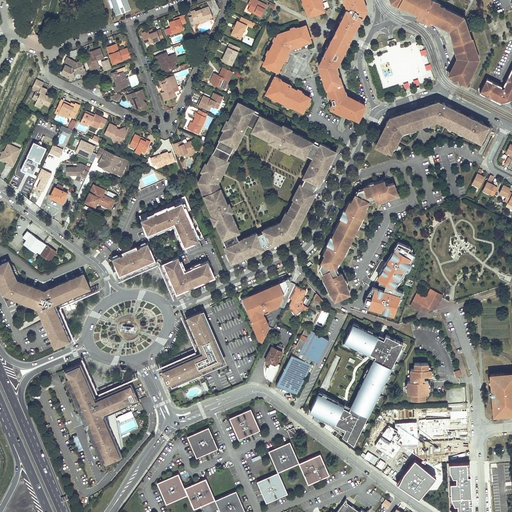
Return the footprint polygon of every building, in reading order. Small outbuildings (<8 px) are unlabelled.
[(111,0),(114,8),(116,14),(121,12),(121,13),(125,12),(125,10),(129,9),(126,0),(111,0)] [(253,13),(260,16),(267,4),(257,0),(249,0),(249,1),(251,2),(250,5),(248,8),(254,11),(253,13)] [(306,8),(308,15),(323,10),(321,3),(322,3),(321,0),(302,0),(305,8),(306,8)] [(341,32),(351,37),(360,19),(367,5),(365,0),(346,0),(349,7),(356,5),(357,10),(354,9),(353,9),(352,10),(352,11),(352,12),(354,13),(353,14),(349,12),(342,24),(343,24),(341,28),(342,29),(341,32)] [(395,0),(394,0),(393,3),(404,9),(409,11),(413,13),(415,14),(416,15),(415,17),(419,19),(422,13),(400,2),(395,0)] [(395,0),(400,2),(422,13),(423,11),(426,5),(427,2),(423,0),(395,0)] [(439,3),(435,2),(436,1),(433,0),(423,0),(427,2),(426,5),(428,6),(432,8),(434,5),(445,11),(448,10),(438,5),(439,3)] [(356,5),(349,7),(350,9),(349,12),(353,14),(354,13),(352,12),(352,11),(352,10),(353,9),(354,9),(357,10),(356,5)] [(360,19),(351,37),(354,39),(369,10),(367,5),(360,19)] [(428,6),(426,5),(423,11),(426,12),(429,13),(428,16),(447,26),(450,22),(456,25),(458,30),(449,33),(451,38),(452,43),(454,49),(455,52),(457,55),(465,53),(468,61),(465,67),(456,62),(454,65),(451,72),(467,80),(475,64),(473,63),(475,59),(474,55),(475,55),(472,43),(469,43),(467,36),(468,34),(465,22),(463,23),(461,19),(458,17),(458,15),(448,10),(445,11),(434,5),(432,8),(428,6)] [(195,25),(195,23),(199,22),(200,22),(199,20),(204,18),(205,20),(210,18),(212,17),(209,6),(201,9),(200,9),(191,13),(192,16),(188,17),(192,26),(195,25)] [(422,13),(419,19),(422,21),(425,22),(428,16),(429,13),(426,12),(423,11),(422,13)] [(172,33),(183,29),(182,24),(186,22),(183,15),(179,17),(179,19),(174,21),(173,19),(168,21),(169,23),(172,33)] [(233,28),(231,33),(240,38),(247,24),(248,25),(251,20),(241,16),(239,21),(237,20),(234,25),(233,28)] [(428,16),(425,22),(429,24),(430,22),(433,23),(437,25),(442,28),(445,29),(446,30),(447,26),(428,16)] [(447,26),(446,30),(449,33),(458,30),(456,25),(450,22),(447,26)] [(282,61),(283,61),(289,51),(285,50),(287,46),(285,45),(288,44),(289,44),(289,45),(290,45),(290,44),(291,44),(293,47),(304,43),(303,42),(311,39),(306,25),(298,27),(298,26),(278,33),(266,57),(267,58),(264,64),(277,71),(281,64),(280,63),(281,60),(282,61)] [(150,33),(153,32),(152,28),(141,32),(146,44),(148,44),(144,33),(149,31),(150,33)] [(144,33),(148,44),(152,42),(160,39),(160,41),(164,39),(160,29),(153,32),(150,33),(149,31),(144,33)] [(336,37),(338,38),(347,43),(351,45),(352,45),(355,39),(354,39),(351,37),(341,32),(340,31),(339,31),(336,37)] [(353,117),(357,119),(363,108),(345,98),(342,88),(335,66),(342,53),(347,43),(338,38),(336,41),(334,40),(327,54),(328,54),(327,54),(327,55),(326,55),(326,56),(326,57),(326,58),(328,58),(327,60),(323,58),(320,65),(325,81),(326,81),(331,96),(333,95),(335,104),(333,108),(333,109),(333,110),(333,111),(334,111),(335,111),(336,111),(336,110),(347,116),(350,117),(353,118),(353,117)] [(116,53),(128,49),(127,47),(118,50),(116,43),(113,44),(116,53)] [(222,60),(231,65),(240,47),(230,43),(225,53),(227,53),(226,55),(224,54),(222,60)] [(351,45),(347,43),(342,53),(335,66),(342,88),(345,98),(363,108),(357,119),(361,121),(368,106),(349,96),(340,66),(351,45)] [(113,63),(130,57),(128,49),(116,53),(113,44),(106,47),(113,63)] [(85,58),(90,70),(99,66),(97,60),(104,58),(100,48),(90,52),(92,56),(89,57),(85,58)] [(166,52),(156,56),(159,63),(160,62),(161,62),(165,72),(171,70),(170,66),(171,63),(174,62),(177,61),(175,53),(168,56),(166,52)] [(465,53),(457,55),(456,62),(465,67),(466,65),(468,61),(465,53)] [(83,68),(81,61),(76,62),(67,57),(64,62),(65,65),(65,67),(64,68),(61,74),(71,79),(75,76),(74,74),(79,73),(80,74),(83,73),(85,77),(88,76),(86,71),(85,72),(83,68)] [(108,60),(101,62),(104,71),(111,69),(108,60)] [(214,78),(212,83),(221,87),(223,83),(226,84),(232,71),(222,67),(219,73),(220,74),(220,75),(219,75),(218,75),(218,74),(214,73),(212,77),(214,78)] [(487,78),(480,90),(486,93),(485,95),(489,97),(490,95),(496,98),(501,101),(506,100),(506,98),(508,98),(509,99),(511,98),(511,68),(504,84),(505,85),(504,87),(502,87),(500,86),(501,85),(487,78)] [(114,91),(128,85),(125,77),(123,78),(123,76),(124,76),(123,71),(118,73),(116,71),(112,72),(116,86),(113,87),(114,91)] [(460,82),(465,84),(467,80),(451,72),(449,76),(453,78),(460,82)] [(165,99),(176,96),(173,88),(176,86),(174,81),(173,76),(167,78),(166,77),(161,79),(165,90),(163,91),(162,91),(165,99)] [(296,108),(303,111),(310,98),(303,94),(304,93),(294,88),(292,91),(289,89),(291,86),(291,85),(291,84),(290,83),(289,83),(288,83),(287,84),(280,81),(281,79),(275,76),(271,83),(272,84),(271,87),(269,86),(266,93),(292,107),(293,106),(293,105),(296,107),(296,108)] [(44,96),(47,90),(41,87),(43,82),(37,79),(32,88),(36,90),(39,91),(40,92),(39,96),(36,94),(34,99),(36,100),(35,103),(41,106),(43,103),(48,106),(52,98),(48,96),(47,98),(46,97),(44,96)] [(143,89),(127,95),(129,100),(131,100),(133,99),(134,102),(133,106),(137,108),(140,107),(141,110),(148,107),(146,102),(143,101),(143,99),(146,98),(143,89)] [(40,92),(39,91),(36,90),(32,98),(34,99),(36,94),(39,96),(40,92)] [(199,103),(199,105),(205,108),(209,110),(212,105),(215,106),(218,108),(224,96),(214,91),(211,97),(203,94),(202,96),(201,99),(199,103)] [(118,93),(112,96),(111,98),(119,102),(122,95),(118,93)] [(70,116),(74,118),(79,107),(74,105),(71,103),(71,104),(70,105),(60,101),(56,110),(60,111),(59,113),(64,115),(69,117),(70,116)] [(380,137),(375,146),(391,154),(396,144),(393,142),(395,139),(398,141),(402,132),(408,130),(408,131),(409,130),(415,128),(415,129),(425,125),(430,123),(431,123),(431,122),(437,120),(446,124),(447,121),(450,123),(449,126),(464,134),(481,142),(490,127),(477,121),(475,121),(474,124),(470,123),(472,118),(458,111),(456,111),(454,115),(451,113),(453,109),(446,105),(446,104),(445,103),(444,102),(443,102),(442,102),(442,103),(441,104),(440,104),(439,103),(430,106),(418,110),(414,112),(411,113),(396,117),(390,119),(390,121),(389,122),(388,121),(387,121),(386,121),(386,122),(385,123),(385,124),(386,124),(386,125),(382,133),(387,135),(385,138),(382,136),(381,136),(380,137)] [(227,245),(225,246),(229,255),(227,256),(229,261),(231,260),(232,262),(249,255),(248,253),(257,249),(258,251),(280,241),(279,239),(283,237),(284,239),(290,237),(289,235),(292,233),(295,229),(297,230),(300,224),(298,223),(309,200),(311,201),(315,194),(319,185),(322,180),(320,179),(322,175),(324,176),(326,172),(324,170),(328,162),(330,163),(336,151),(320,143),(319,145),(313,141),(306,138),(306,140),(303,138),(304,137),(297,133),(296,135),(293,133),(294,132),(291,131),(283,126),(280,125),(279,126),(276,125),(277,123),(270,120),(270,121),(267,120),(268,119),(261,115),(255,112),(255,111),(256,110),(249,107),(248,109),(246,108),(247,106),(241,103),(239,107),(238,107),(231,120),(226,129),(222,136),(224,137),(223,140),(221,139),(214,153),(216,154),(214,157),(213,156),(209,164),(205,172),(201,180),(203,181),(201,186),(208,203),(210,202),(213,209),(211,209),(213,215),(217,223),(219,229),(221,228),(223,230),(220,231),(224,238),(227,245)] [(396,117),(411,113),(411,111),(410,109),(389,116),(390,119),(396,117)] [(85,112),(80,123),(85,125),(86,123),(97,128),(98,126),(102,118),(95,114),(94,115),(94,116),(85,112)] [(190,130),(198,133),(206,117),(197,113),(195,117),(194,120),(195,120),(194,123),(191,121),(189,125),(192,127),(190,130)] [(72,130),(76,121),(72,119),(68,128),(72,130)] [(104,134),(111,137),(113,142),(115,142),(123,139),(124,136),(121,128),(117,130),(116,129),(117,127),(109,123),(104,134)] [(94,134),(92,139),(100,143),(102,138),(94,134)] [(141,151),(145,152),(150,141),(143,138),(143,139),(138,137),(134,135),(129,145),(136,148),(141,151)] [(94,146),(81,139),(77,148),(84,152),(83,155),(89,158),(94,146)] [(203,151),(208,142),(201,139),(197,148),(203,151)] [(173,143),(178,155),(182,153),(182,154),(185,153),(187,156),(194,154),(193,150),(192,150),(190,146),(193,145),(191,141),(183,143),(181,144),(180,141),(173,143)] [(33,143),(26,158),(38,164),(39,164),(46,149),(33,143)] [(5,152),(1,159),(5,161),(6,161),(7,159),(9,160),(8,162),(7,165),(12,167),(21,150),(8,144),(5,152)] [(51,148),(49,152),(60,157),(63,149),(53,144),(51,148)] [(101,158),(98,164),(103,167),(104,167),(105,167),(106,167),(106,166),(109,168),(109,169),(109,170),(110,170),(116,173),(120,163),(125,165),(127,160),(100,147),(96,156),(101,158)] [(156,163),(158,167),(175,161),(172,151),(168,153),(168,151),(160,154),(160,155),(158,156),(154,158),(156,163)] [(26,158),(21,169),(26,172),(27,171),(33,174),(34,171),(37,172),(39,168),(36,167),(38,164),(26,158)] [(67,175),(78,175),(86,178),(89,171),(85,169),(86,165),(81,163),(77,163),(76,166),(66,167),(67,175)] [(120,163),(116,173),(120,175),(125,165),(120,163)] [(472,182),(480,186),(485,176),(480,174),(482,170),(479,168),(472,182)] [(51,173),(42,169),(38,178),(41,180),(37,187),(43,190),(51,173)] [(482,189),(490,193),(494,185),(491,183),(490,183),(491,181),(493,176),(490,174),(482,189)] [(331,292),(335,299),(349,292),(345,285),(346,285),(342,274),(337,277),(335,273),(336,273),(333,266),(336,260),(338,261),(345,248),(340,245),(341,244),(345,246),(358,222),(352,219),(354,218),(359,220),(365,207),(364,206),(367,199),(374,197),(377,196),(379,201),(390,198),(389,197),(396,194),(392,181),(385,184),(384,179),(373,183),(372,181),(369,182),(369,184),(362,187),(357,189),(355,193),(354,193),(351,200),(349,199),(344,209),(343,208),(341,211),(343,212),(341,216),(340,216),(330,235),(331,236),(330,240),(327,239),(325,242),(327,243),(322,253),(324,254),(320,260),(321,261),(318,266),(321,272),(324,279),(323,280),(324,283),(326,282),(330,292),(331,292)] [(94,184),(84,204),(96,210),(99,205),(111,211),(116,201),(103,195),(106,190),(94,184)] [(504,200),(508,202),(511,195),(508,193),(509,191),(510,188),(503,184),(499,192),(506,196),(504,200)] [(58,200),(63,203),(68,193),(62,190),(56,187),(55,187),(51,194),(59,198),(58,200)] [(202,238),(184,196),(139,216),(142,224),(143,224),(145,230),(147,235),(152,233),(153,233),(156,232),(156,231),(163,228),(163,229),(167,227),(166,226),(173,223),(175,226),(174,227),(175,230),(176,230),(179,237),(178,237),(180,241),(181,240),(183,246),(189,244),(188,243),(192,241),(193,242),(202,238)] [(375,199),(376,202),(379,201),(377,196),(374,197),(367,199),(364,206),(365,207),(368,201),(375,199)] [(311,201),(309,200),(298,223),(300,224),(311,201)] [(47,243),(27,230),(23,236),(26,239),(24,242),(36,252),(38,251),(40,253),(47,243)] [(150,245),(148,239),(136,244),(135,243),(123,248),(124,249),(112,254),(114,260),(119,272),(156,256),(150,245)] [(47,243),(40,253),(50,260),(53,256),(57,251),(47,243)] [(168,275),(176,292),(187,287),(187,288),(194,285),(193,284),(202,280),(203,281),(209,278),(213,276),(209,266),(207,260),(200,263),(201,264),(191,268),(191,267),(185,267),(178,252),(162,259),(163,262),(164,264),(165,268),(166,271),(168,275)] [(410,261),(392,252),(377,279),(395,289),(410,261)] [(90,287),(84,267),(44,285),(17,274),(12,263),(10,264),(8,255),(0,258),(0,285),(8,304),(15,301),(14,299),(15,298),(40,307),(38,311),(52,347),(71,339),(56,301),(90,287)] [(338,272),(335,266),(338,261),(336,260),(333,266),(336,273),(335,273),(337,277),(342,274),(340,271),(338,272)] [(280,280),(286,292),(289,284),(286,277),(280,280)] [(280,280),(244,297),(254,320),(252,321),(260,339),(264,340),(271,325),(264,311),(279,305),(286,292),(280,280)] [(306,290),(295,285),(289,297),(293,299),(289,306),(291,310),(293,309),(295,312),(301,308),(302,309),(304,306),(303,303),(304,299),(303,298),(304,296),(306,290)] [(401,296),(375,287),(368,305),(394,315),(401,296)] [(416,295),(411,306),(420,310),(421,308),(426,311),(432,309),(435,304),(437,306),(441,297),(442,295),(430,289),(426,297),(425,300),(416,295)] [(316,292),(313,299),(321,303),(323,300),(316,292)] [(311,318),(316,308),(311,306),(306,316),(311,318)] [(197,353),(162,369),(163,372),(165,376),(166,378),(169,386),(175,383),(175,382),(178,381),(179,382),(218,364),(220,359),(222,354),(206,318),(205,318),(204,315),(202,310),(185,317),(199,348),(205,350),(204,353),(203,355),(197,353)] [(360,325),(353,322),(349,330),(353,331),(351,334),(348,333),(343,343),(348,345),(349,343),(352,344),(358,348),(357,350),(362,352),(363,350),(366,351),(369,353),(369,352),(375,355),(374,358),(376,359),(373,365),(371,364),(369,368),(365,376),(362,383),(363,384),(360,390),(359,389),(357,393),(359,394),(353,407),(350,406),(349,409),(343,406),(344,405),(337,402),(325,396),(326,394),(323,392),(321,394),(318,393),(311,408),(314,410),(313,412),(319,414),(346,428),(345,430),(342,435),(349,440),(351,437),(355,439),(361,428),(362,425),(365,426),(367,422),(365,421),(368,414),(366,413),(370,403),(373,404),(374,401),(376,398),(378,399),(380,394),(378,393),(379,390),(381,387),(383,389),(385,384),(383,383),(384,380),(386,377),(388,378),(390,373),(388,372),(390,369),(391,366),(394,367),(396,362),(393,361),(395,358),(396,355),(399,357),(401,352),(399,351),(401,346),(403,342),(393,338),(392,340),(388,338),(389,336),(386,334),(384,336),(383,338),(377,336),(374,334),(371,333),(372,330),(368,328),(366,330),(359,327),(360,325)] [(288,357),(290,358),(277,384),(297,394),(312,364),(309,363),(312,358),(317,361),(329,339),(323,336),(325,332),(320,330),(318,333),(305,327),(303,332),(299,339),(297,343),(295,342),(290,351),(291,352),(288,357)] [(272,346),(266,360),(270,362),(271,358),(273,359),(272,361),(277,363),(283,351),(282,351),(284,347),(282,346),(282,344),(280,343),(279,345),(277,344),(276,348),(272,346)] [(81,362),(63,370),(67,378),(68,377),(70,381),(68,381),(78,405),(79,409),(81,413),(82,413),(101,457),(102,456),(104,460),(103,461),(105,465),(124,457),(120,449),(122,449),(115,410),(128,405),(128,407),(133,405),(132,403),(134,402),(140,400),(132,381),(100,395),(98,395),(96,395),(81,362)] [(410,393),(410,399),(424,398),(424,392),(427,392),(428,380),(423,380),(423,375),(430,375),(431,368),(427,368),(427,362),(414,362),(414,368),(411,368),(411,374),(408,374),(408,375),(407,375),(407,376),(407,392),(410,393)] [(272,381),(280,365),(277,363),(275,366),(271,363),(269,367),(267,366),(266,368),(266,369),(266,370),(266,371),(266,372),(266,373),(266,374),(267,375),(267,376),(268,377),(269,378),(270,379),(271,380),(272,381)] [(504,372),(490,373),(492,400),(494,399),(494,405),(493,406),(494,415),(504,414),(504,407),(507,407),(508,412),(511,411),(511,373),(504,374),(504,372)] [(357,393),(350,406),(353,407),(359,394),(357,393)] [(229,417),(238,438),(260,429),(251,408),(229,417)] [(319,414),(313,412),(314,410),(311,408),(310,410),(342,435),(345,430),(346,428),(319,414)] [(120,422),(134,416),(131,410),(118,417),(120,422)] [(456,452),(455,441),(469,441),(467,418),(443,420),(444,430),(437,433),(433,433),(434,453),(445,453),(456,452)] [(393,457),(400,446),(418,445),(416,421),(395,423),(395,429),(389,424),(375,445),(393,457)] [(196,457),(218,448),(208,426),(187,435),(196,457)] [(297,434),(294,427),(287,430),(290,437),(297,434)] [(268,450),(278,471),(298,462),(299,462),(290,441),(268,450)] [(95,449),(91,451),(97,466),(102,464),(95,449)] [(329,474),(320,453),(299,462),(298,462),(308,483),(329,474)] [(437,478),(415,461),(398,484),(420,499),(437,478)] [(473,511),(470,462),(447,463),(449,511),(473,511)] [(257,480),(266,502),(287,492),(278,471),(257,480)] [(179,473),(158,482),(167,504),(189,494),(195,508),(215,499),(206,477),(185,487),(179,473)] [(236,490),(215,499),(221,511),(242,511),(246,511),(236,490)] [(391,504),(385,500),(382,505),(388,509),(391,504)]
